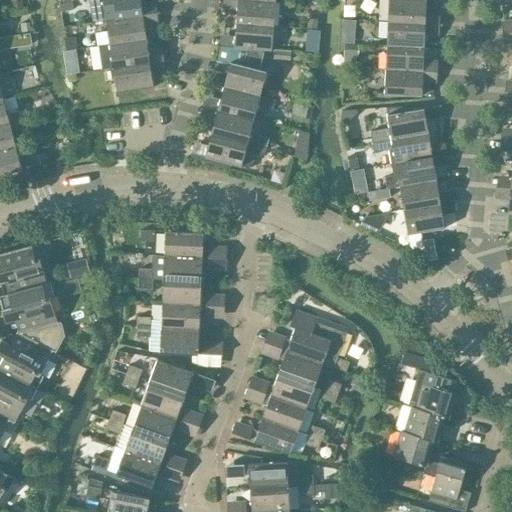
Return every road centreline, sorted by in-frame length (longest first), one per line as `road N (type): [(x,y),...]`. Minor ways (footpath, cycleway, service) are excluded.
road 1 (residential): [(196,511),(244,342),(255,208)]
road 2 (residential): [(484,225),(473,0)]
road 3 (unclassified): [(423,301),(335,240),(255,208)]
road 4 (residential): [(173,183),(189,0)]
road 5 (unclassified): [(173,183),(64,194),(0,217)]
road 6 (unclassified): [(511,387),(423,301)]
